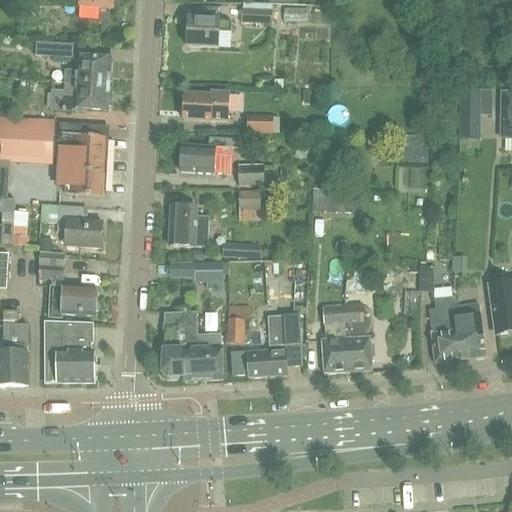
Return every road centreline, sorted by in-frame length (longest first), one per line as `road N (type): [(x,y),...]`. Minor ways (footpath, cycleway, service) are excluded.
road 1 (residential): [(133,436),(148,0)]
road 2 (primary): [(134,477),(291,465),(372,435)]
road 3 (primary): [(372,435),(287,427),(133,436)]
road 4 (residential): [(346,483),(511,467)]
road 5 (primary): [(511,413),(372,435)]
road 6 (primary): [(133,436),(0,441)]
